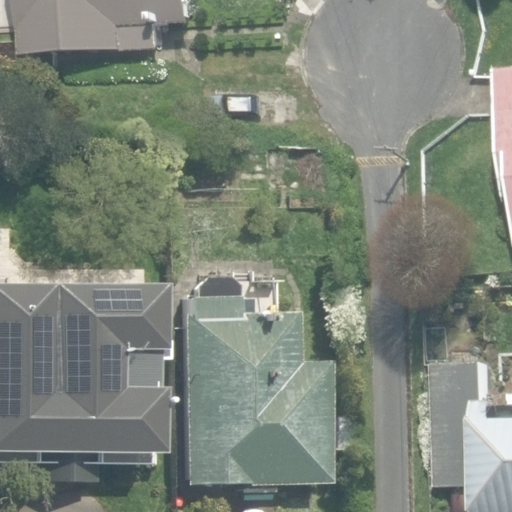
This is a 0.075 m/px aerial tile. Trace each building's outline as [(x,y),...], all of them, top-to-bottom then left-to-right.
[(20,0),(24,62),(163,54),(161,29),(195,27),(193,0),(20,0)] [(511,203),(511,70),(497,73),(507,204),(511,203)] [(175,314),(176,483),(262,482),(262,473),(320,473),(320,447),(348,447),(347,414),(319,414),(318,362),(287,362),(287,312),(229,312),(229,285),(217,277),(196,277),(187,288),(187,297),(180,297),(180,314),(175,314)] [(22,482),(87,482),(87,466),(141,466),(141,454),(144,453),(144,389),(138,389),(138,351),(147,351),(147,286),(0,286),(0,464),(22,465),(22,482)] [(511,511),(511,407),(490,407),(489,365),(438,365),(439,486),(481,486),(481,511),(511,511)]
